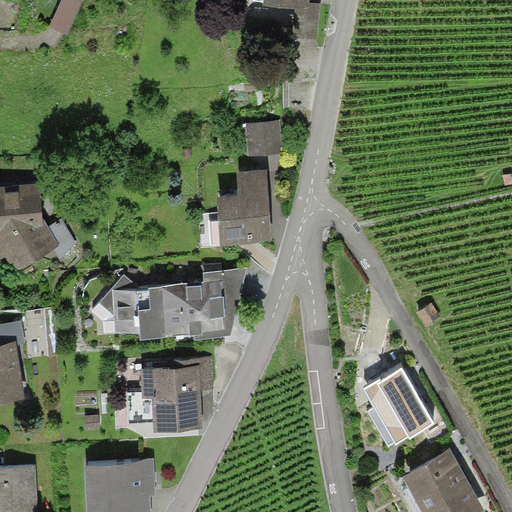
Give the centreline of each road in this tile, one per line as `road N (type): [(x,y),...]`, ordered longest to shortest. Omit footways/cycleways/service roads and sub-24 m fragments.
road 1 (residential): [(307,198),(348,226),(511,507)]
road 2 (residential): [(292,261),(178,511)]
road 3 (residential): [(344,511),(307,268),(292,261)]
road 4 (residential): [(345,0),(307,198)]
